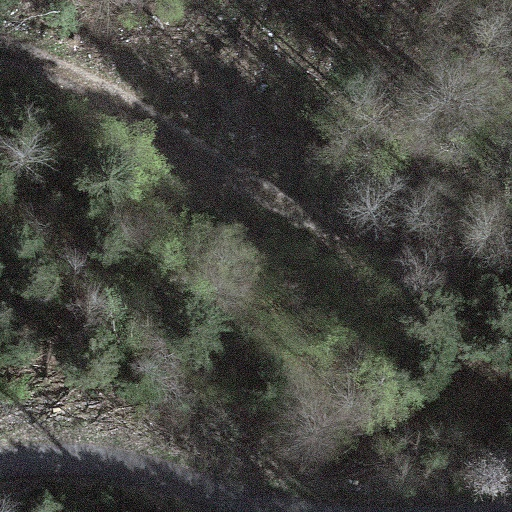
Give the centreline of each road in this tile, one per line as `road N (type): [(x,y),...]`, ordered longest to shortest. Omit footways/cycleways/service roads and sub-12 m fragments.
road 1 (track): [(0,47),(58,68),(273,200),(511,255)]
road 2 (unclassified): [(246,511),(151,471),(54,459),(0,464)]
